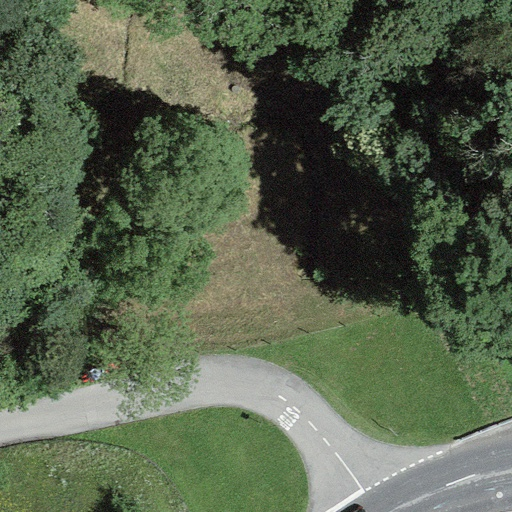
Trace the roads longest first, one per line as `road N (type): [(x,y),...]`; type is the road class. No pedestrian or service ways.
road 1 (unclassified): [(375,511),(311,427),(249,381),(203,381),(0,427)]
road 2 (track): [(511,350),(387,115),(300,0)]
road 3 (tertiary): [(387,511),(424,493),(511,470)]
